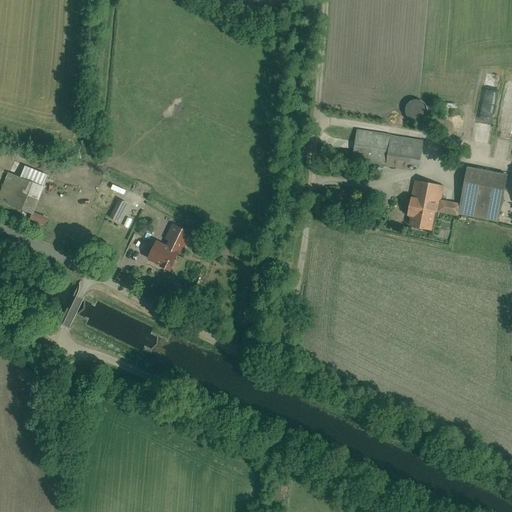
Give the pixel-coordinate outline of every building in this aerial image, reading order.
[(409,101),(404,108),(405,116),(411,121),(420,121),(425,117),(427,108),(423,102),(416,99),(409,101)] [(423,139),(357,129),(353,154),(419,164),(423,139)] [(10,173),(0,195),(0,202),(32,216),(49,178),(24,167),(20,178),(10,173)] [(508,175),(468,167),(459,213),(499,221),(508,175)] [(417,182),(409,226),(434,230),(442,187),(417,182)] [(110,219),(117,223),(126,206),(118,202),(110,219)] [(131,212),(125,225),(130,227),(136,214),(131,212)] [(149,262),(171,272),(189,234),(173,226),(163,246),(158,244),(149,262)]
